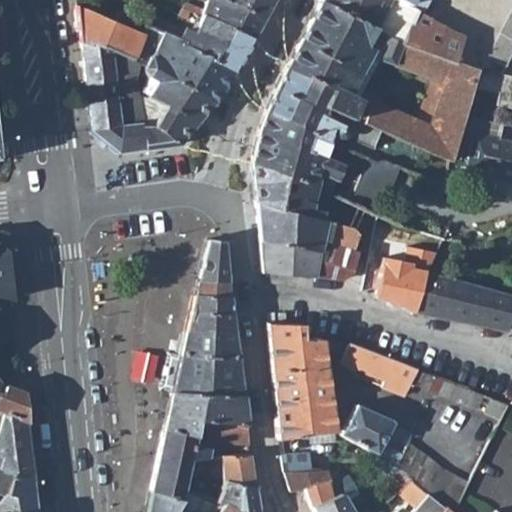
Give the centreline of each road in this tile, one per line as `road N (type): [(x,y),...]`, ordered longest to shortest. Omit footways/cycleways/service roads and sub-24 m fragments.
road 1 (secondary): [(80,511),(50,204)]
road 2 (residential): [(511,356),(343,299),(245,286)]
road 3 (residential): [(279,511),(267,475),(245,286)]
road 4 (residential): [(208,194),(239,107),(293,0)]
road 5 (secondary): [(50,204),(22,0)]
road 6 (residential): [(50,204),(208,194)]
